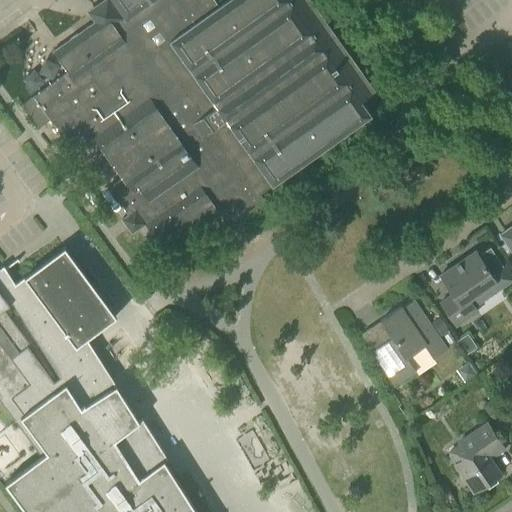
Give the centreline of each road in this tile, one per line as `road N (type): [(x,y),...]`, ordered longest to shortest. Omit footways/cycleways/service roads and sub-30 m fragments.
road 1 (residential): [(347,301),(511,195)]
road 2 (unclassified): [(511,157),(396,0)]
